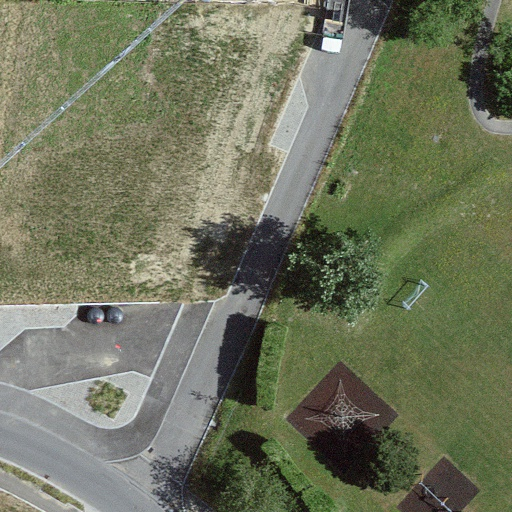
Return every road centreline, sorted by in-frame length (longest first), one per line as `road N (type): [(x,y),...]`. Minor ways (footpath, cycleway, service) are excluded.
road 1 (residential): [(378,0),(141,511)]
road 2 (unclassified): [(139,511),(0,430)]
